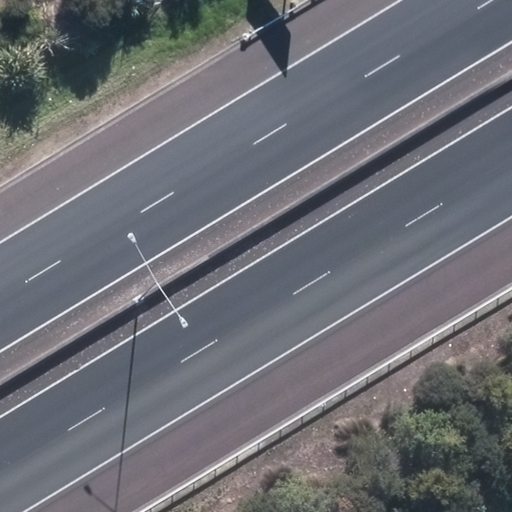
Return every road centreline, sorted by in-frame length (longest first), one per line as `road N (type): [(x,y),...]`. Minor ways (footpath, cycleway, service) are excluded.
road 1 (motorway): [(511,154),(0,453)]
road 2 (motorway): [(0,264),(435,0)]
